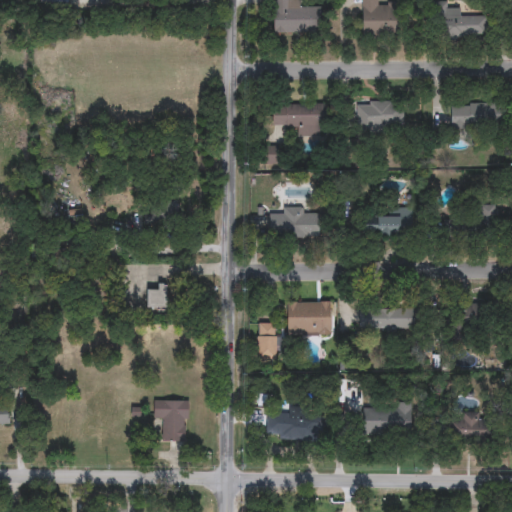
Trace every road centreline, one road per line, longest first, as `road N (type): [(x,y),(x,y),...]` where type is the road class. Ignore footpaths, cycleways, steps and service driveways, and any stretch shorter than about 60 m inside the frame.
road 1 (residential): [(0,476),(511,483)]
road 2 (tertiary): [(231,511),(236,0)]
road 3 (residential): [(511,66),(235,68)]
road 4 (residential): [(236,267),(511,263)]
